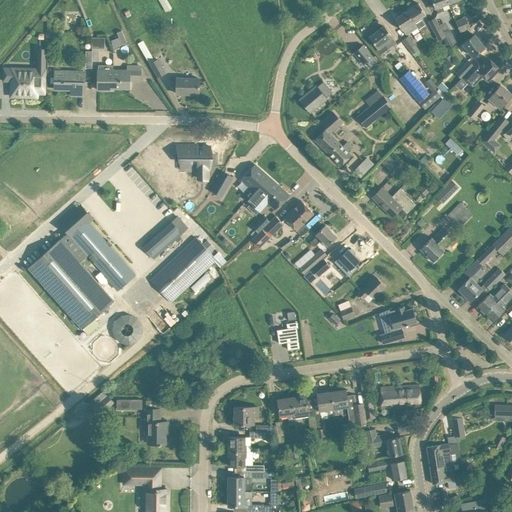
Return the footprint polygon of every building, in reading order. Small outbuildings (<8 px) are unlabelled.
[(442,5),(448,3),(446,0),(431,0),(435,8),(436,8),(438,13),(444,10),(442,5)] [(425,25),(420,18),(426,14),(418,3),(406,11),(414,22),(419,29),(425,25)] [(402,30),(414,22),(406,11),(394,19),(402,30)] [(65,15),(65,22),(73,22),(73,24),(79,24),(80,15),(65,15)] [(466,16),(455,21),(460,32),(471,28),(466,16)] [(452,47),(447,38),(443,31),(435,17),(428,21),(439,41),(444,39),(446,44),(448,49),(451,47),(452,47)] [(396,42),(392,38),(384,26),(369,37),(378,48),(385,43),(388,48),(396,42)] [(449,27),(443,31),(447,38),(452,47),(457,41),(449,27)] [(117,32),(122,44),(128,41),(123,29),(117,32)] [(472,56),(476,53),(484,47),(474,34),(462,44),(472,56)] [(92,36),(92,48),(106,48),(106,36),(92,36)] [(419,49),(409,36),(403,40),(413,54),(419,49)] [(165,72),(158,58),(155,60),(143,40),(138,43),(149,64),(151,63),(158,76),(165,72)] [(415,59),(412,55),(402,40),(394,46),(408,64),(415,59)] [(363,45),(353,52),(364,65),(364,64),(366,62),(370,67),(379,60),(375,55),(373,57),(363,45)] [(451,57),(444,61),(449,67),(455,63),(451,57)] [(476,63),(473,65),(461,79),(455,85),(461,91),(468,83),(471,86),(481,75),(487,81),(499,68),(488,58),(481,65),(477,61),(476,63)] [(461,79),(473,65),(469,60),(456,74),(461,79)] [(3,68),(3,81),(11,81),(11,96),(37,97),(37,93),(44,93),(45,69),(45,63),(37,62),(37,69),(12,68),(3,68)] [(98,70),(98,80),(98,90),(110,90),(110,88),(129,88),(129,80),(140,80),(140,66),(127,66),(127,70),(113,70),(113,65),(98,65),(98,70)] [(429,93),(410,70),(399,78),(419,102),(429,93)] [(84,95),(84,85),(85,72),(55,71),(54,89),(78,89),(77,95),(84,95)] [(198,94),(199,84),(199,78),(176,78),(176,93),(198,94)] [(316,86),(299,100),(310,112),(316,107),(314,105),(319,102),(320,103),(327,98),(326,97),(332,92),(323,81),(317,86),(316,86)] [(439,90),(445,96),(450,90),(442,81),(437,87),(439,90)] [(500,109),(505,101),(511,94),(500,84),(488,99),(500,109)] [(435,89),(419,102),(425,109),(441,96),(435,89)] [(382,98),(357,116),(366,128),(390,109),(382,98)] [(474,119),(485,106),(478,100),(467,113),(468,114),(465,117),(471,122),(473,118),(474,119)] [(325,129),(315,139),(340,165),(347,158),(351,155),(348,151),(352,147),(346,142),(342,146),(329,133),(342,122),(333,111),(327,117),(320,124),(325,129)] [(481,141),(488,146),(495,152),(501,145),(494,139),(501,130),(494,125),(481,141)] [(511,127),(508,131),(503,134),(507,140),(511,136),(511,127)] [(450,137),(445,143),(457,154),(463,148),(450,137)] [(180,144),(180,154),(180,162),(189,162),(190,162),(199,162),(199,178),(207,178),(207,165),(207,162),(209,162),(210,153),(210,146),(192,146),(192,145),(180,144)] [(397,161),(388,171),(393,176),(402,166),(397,161)] [(248,172),(241,179),(250,187),(243,195),(247,199),(249,201),(248,201),(250,203),(251,204),(254,200),(272,180),(255,164),(248,172)] [(222,171),(211,191),(221,197),(233,177),(222,171)] [(453,179),(436,196),(443,202),(459,186),(453,179)] [(254,200),(251,204),(259,211),(262,207),(263,208),(268,202),(275,209),(290,195),(272,180),(254,200)] [(425,183),(418,189),(424,195),(431,190),(425,183)] [(407,213),(414,206),(415,204),(405,194),(406,193),(401,188),(391,197),(382,187),(372,197),(392,217),(401,208),(407,213)] [(304,222),(306,220),(313,213),(301,201),(284,217),(296,230),(301,235),(309,228),(304,222)] [(461,202),(445,217),(451,224),(467,209),(461,202)] [(76,209),(59,224),(66,232),(87,255),(118,290),(135,275),(110,247),(105,242),(88,222),(93,218),(89,213),(86,215),(80,209),(78,211),(76,209)] [(427,210),(422,215),(430,224),(435,219),(427,210)] [(264,215),(252,227),(258,233),(262,229),(268,223),(270,221),(264,215)] [(177,216),(171,221),(181,233),(187,228),(177,216)] [(262,229),(265,232),(267,230),(272,235),(284,224),(276,216),(270,221),(268,223),(262,229)] [(425,222),(421,218),(417,222),(421,226),(425,222)] [(216,243),(223,251),(247,228),(240,220),(216,243)] [(493,243),(491,244),(492,244),(497,250),(502,245),(507,251),(511,245),(511,223),(500,236),(493,243)] [(325,247),(329,243),(336,236),(325,225),(316,234),(317,235),(310,242),(314,246),(319,241),(325,247)] [(433,236),(434,237),(433,238),(432,237),(420,249),(433,262),(445,250),(440,246),(451,235),(443,226),(433,236)] [(258,233),(252,239),(260,247),(270,237),(265,232),(262,229),(258,233)] [(196,237),(150,280),(171,303),(189,286),(207,270),(217,260),(210,252),(214,248),(207,240),(202,244),(196,237)] [(79,260),(60,238),(28,267),(87,334),(100,323),(95,317),(114,300),(100,284),(79,260)] [(469,277),(458,289),(470,300),(477,293),(480,291),(482,288),(481,287),(480,287),(474,281),(483,272),(484,271),(480,267),(497,250),(492,244),(477,259),(477,258),(472,264),(465,271),(469,275),(468,276),(469,277)] [(324,258),(327,255),(321,248),(315,254),(310,248),(293,264),(297,268),(298,267),(304,275),(312,269),(324,258)] [(348,248),(341,255),(338,258),(339,258),(337,261),(342,265),(333,274),(339,280),(359,260),(348,248)] [(330,266),(324,258),(312,269),(318,276),(330,266)] [(490,289),(492,287),(505,273),(499,268),(484,283),(490,289)] [(368,302),(373,297),(385,286),(376,276),(357,294),(362,299),(364,297),(368,302)] [(484,314),(509,288),(505,284),(502,287),(493,296),(490,293),(476,306),(484,314)] [(502,305),(511,296),(511,294),(511,290),(509,288),(484,314),(492,322),(505,308),(502,305)] [(157,309),(170,326),(181,319),(168,302),(157,309)] [(344,319),(355,315),(351,306),(340,310),(344,319)] [(388,332),(380,335),(383,343),(404,337),(402,328),(400,329),(399,326),(406,324),(406,325),(408,325),(407,324),(416,321),(412,308),(404,311),(403,306),(396,308),(396,309),(388,311),(389,315),(387,316),(391,329),(387,330),(388,332)] [(294,311),(287,312),(288,320),(295,319),(294,311)] [(333,313),(329,318),(336,325),(340,320),(333,313)] [(287,324),(287,329),(277,330),(279,343),(287,342),(288,349),(299,348),(296,327),(297,327),(296,322),(287,324)] [(380,387),(381,397),(381,408),(411,406),(421,405),(419,385),(380,387)] [(367,424),(367,423),(364,403),(355,404),(354,394),(346,395),(345,389),(331,391),(334,415),(341,414),(340,408),(347,407),(349,421),(342,422),(342,428),(349,427),(367,424)] [(322,417),(328,416),(334,415),(331,391),(317,393),(320,415),(314,416),(316,430),(317,434),(318,437),(326,436),(324,428),(323,428),(322,417)] [(313,435),(317,434),(316,430),(314,416),(314,411),(308,412),(306,395),(291,397),(295,418),(308,416),(310,431),(312,430),(313,435)] [(295,424),(295,418),(291,397),(277,399),(280,416),(288,414),(289,424),(295,424)] [(142,399),(117,398),(116,408),(142,409),(142,399)] [(374,422),(374,418),(375,418),(373,400),(364,401),(364,403),(367,423),(374,422)] [(98,416),(108,408),(102,401),(93,409),(98,416)] [(511,404),(495,404),(494,414),(506,415),(506,421),(511,420),(511,404)] [(251,417),(258,417),(258,407),(235,407),(235,424),(251,424),(251,417)] [(148,443),(155,443),(165,443),(165,429),(168,429),(168,421),(160,421),(160,408),(146,408),(146,422),(149,422),(148,443)] [(462,417),(452,418),(455,436),(464,435),(462,417)] [(398,431),(401,430),(411,428),(409,420),(396,423),(398,431)] [(284,435),(282,421),(276,421),(276,425),(275,425),(276,432),(277,443),(282,442),(281,436),(284,435)] [(389,433),(379,435),(377,435),(375,428),(364,430),(366,437),(363,438),(365,449),(374,447),(386,445),(388,456),(403,453),(400,436),(390,438),(389,433)] [(228,437),(228,451),(245,451),(245,437),(238,437),(228,437)] [(449,443),(427,447),(428,454),(429,465),(443,463),(444,464),(452,463),(452,462),(451,454),(449,443)] [(228,451),(228,465),(234,465),(238,465),(244,465),(245,451),(228,451)] [(378,461),(375,462),(376,463),(377,469),(390,467),(392,479),(398,478),(408,476),(405,460),(399,461),(398,457),(387,459),(388,459),(378,461)] [(443,463),(429,465),(431,475),(432,478),(432,483),(442,482),(447,481),(448,488),(456,486),(454,474),(452,465),(452,463),(444,464),(443,463)] [(159,476),(145,476),(145,511),(160,511),(164,511),(164,496),(167,496),(167,489),(159,489),(159,476)] [(244,477),(234,477),(227,477),(227,491),(253,491),(253,484),(246,484),(246,485),(244,485),(244,477)] [(386,482),(362,487),(364,496),(387,492),(386,482)] [(410,490),(400,491),(394,492),(395,498),(392,499),(391,493),(378,495),(381,507),(394,505),(394,504),(396,504),(397,509),(413,506),(410,490)] [(252,498),(253,491),(227,491),(227,505),(244,505),(244,497),(246,497),(246,498),(252,498)] [(368,498),(350,502),(352,511),(362,509),(361,505),(370,502),(368,498)] [(486,511),(486,510),(484,498),(461,502),(461,511),(486,511)] [(249,511),(264,511),(279,511),(279,499),(270,499),(270,500),(270,505),(264,504),(249,504),(249,511)]
